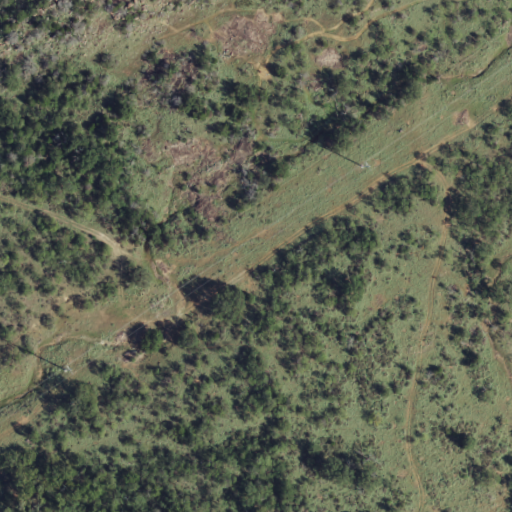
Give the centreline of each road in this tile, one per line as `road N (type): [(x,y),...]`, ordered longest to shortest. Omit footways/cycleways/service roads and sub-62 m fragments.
road 1 (residential): [(511,85),(230,279),(131,258),(0,206)]
road 2 (residential): [(511,149),(419,347),(419,511)]
